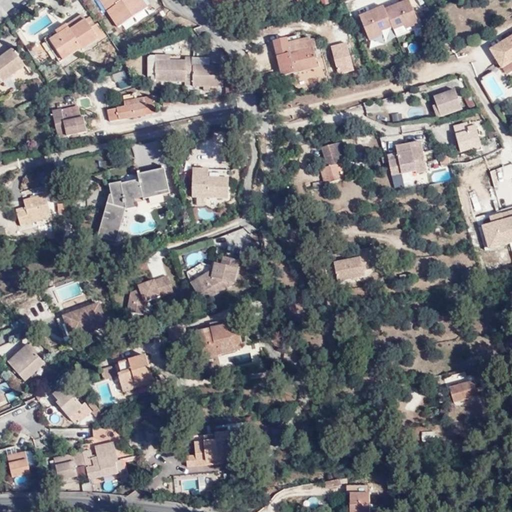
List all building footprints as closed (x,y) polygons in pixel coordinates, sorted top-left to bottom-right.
[(131,0),(98,0),(119,33),(149,15),(139,0),(137,0),(133,3),(131,0)] [(411,0),(393,0),(359,14),(372,46),(422,27),(411,0)] [(49,45),(62,66),(99,43),(86,24),(69,36),(61,40),(60,37),(49,45)] [(59,68),(62,66),(49,45),(60,37),(61,40),(69,36),(65,30),(44,42),(59,68)] [(501,70),(511,63),(511,37),(490,52),(501,70)] [(316,68),(319,67),(314,46),(311,47),(310,44),(300,46),(298,41),(273,47),(281,80),(317,73),(316,68)] [(133,57),(152,49),(150,44),(132,52),(133,57)] [(0,83),(24,67),(12,49),(0,56),(0,83)] [(193,79),(193,68),(193,61),(185,60),(185,63),(155,62),(155,82),(151,82),(150,92),(154,94),(162,91),(161,83),(184,84),(185,78),(193,79)] [(223,68),(193,68),(193,79),(192,89),(203,88),(210,88),(223,89),(223,68)] [(243,81),(240,75),(233,76),(233,81),(234,81),(234,90),(244,89),(243,81)] [(234,81),(233,81),(225,82),(225,91),(234,90),(234,81)] [(286,97),(297,95),(295,82),(284,84),(286,97)] [(95,95),(91,84),(83,87),(86,98),(95,95)] [(234,90),(225,91),(225,99),(235,99),(234,90)] [(464,112),(457,92),(436,99),(442,119),(464,112)] [(155,115),(152,101),(144,101),(145,105),(107,112),(110,124),(155,115)] [(86,134),(83,120),(64,124),(60,111),(52,114),(58,139),(86,134)] [(391,114),(395,122),(402,119),(399,111),(391,114)] [(470,130),(469,126),(455,129),(461,154),(482,149),(478,129),(470,130)] [(400,160),(389,163),(392,172),(402,171),(403,176),(416,173),(417,176),(428,174),(423,143),(398,147),(399,155),(400,160)] [(321,152),(326,169),(339,165),(344,164),(340,147),(321,152)] [(399,155),(387,157),(389,163),(400,160),(399,155)] [(339,165),(326,169),(327,172),(320,174),(323,189),(344,184),(339,165)] [(192,166),(193,196),(197,196),(197,205),(207,205),(207,197),(230,197),(229,174),(209,175),(209,166),(192,166)] [(164,168),(138,174),(139,180),(140,183),(166,177),(164,168)] [(505,192),(501,168),(492,169),(496,194),(505,192)] [(392,172),(397,187),(404,185),(403,176),(402,171),(392,172)] [(111,195),(110,195),(98,237),(116,242),(126,209),(137,206),(135,198),(143,196),(144,199),(149,198),(163,195),(170,193),(166,177),(140,183),(139,180),(122,184),(121,182),(109,185),(111,195)] [(282,200),(291,197),(289,191),(280,193),(282,200)] [(149,198),(151,204),(164,201),(163,195),(149,198)] [(42,200),(19,206),(20,212),(12,214),(17,231),(39,225),(38,222),(47,220),(42,200)] [(290,218),(288,209),(274,212),(276,221),(290,218)] [(511,211),(482,219),(489,247),(511,241),(511,211)] [(363,273),(370,271),(367,255),(359,257),(360,260),(334,265),(338,284),(364,278),(363,273)] [(201,293),(196,296),(202,305),(234,286),(238,263),(223,259),(221,267),(219,276),(213,274),(211,274),(195,283),(201,293)] [(153,276),(165,273),(162,262),(150,266),(153,276)] [(219,276),(221,267),(215,266),(213,274),(219,276)] [(145,290),(139,292),(130,295),(126,314),(142,316),(144,304),(173,294),(167,278),(143,287),(145,290)] [(190,286),(196,296),(201,293),(195,283),(190,286)] [(99,303),(63,316),(67,325),(71,338),(107,324),(99,303)] [(67,325),(63,316),(56,318),(60,328),(67,325)] [(209,333),(198,336),(194,337),(201,364),(233,357),(232,351),(240,348),(236,327),(225,330),(216,332),(209,333)] [(190,339),(188,332),(174,335),(176,342),(190,339)] [(44,366),(28,347),(7,365),(24,384),(44,366)] [(145,360),(116,368),(118,378),(116,378),(120,394),(151,384),(145,360)] [(118,378),(116,368),(100,373),(103,383),(116,378),(118,378)] [(0,385),(0,388),(11,401),(18,396),(5,381),(0,385)] [(454,404),(460,402),(471,399),(477,397),(474,384),(467,385),(457,388),(450,390),(454,404)] [(69,421),(83,409),(64,388),(53,398),(58,404),(56,405),(69,421)] [(367,401),(365,391),(356,393),(358,402),(367,401)] [(39,417),(54,425),(60,414),(46,406),(39,417)] [(87,413),(83,409),(69,421),(73,425),(87,413)] [(230,451),(229,434),(214,435),(214,437),(214,442),(204,443),(194,444),(195,458),(185,458),(186,470),(206,468),(206,464),(224,462),(232,461),(230,451)] [(90,452),(82,454),(85,467),(88,482),(118,475),(115,464),(118,463),(113,444),(95,449),(97,459),(92,461),(90,452)] [(17,456),(15,449),(0,452),(0,460),(7,459),(12,480),(30,475),(25,454),(17,456)] [(82,454),(77,455),(80,469),(85,467),(82,454)] [(80,469),(77,455),(53,461),(59,483),(77,478),(76,470),(80,469)] [(236,472),(248,473),(253,466),(254,460),(243,460),(243,462),(236,462),(236,472)] [(122,462),(118,463),(115,464),(118,475),(124,473),(122,462)] [(326,488),(342,486),(341,479),(325,481),(326,488)] [(370,511),(370,486),(347,487),(347,496),(350,495),(350,511),(370,511)]
